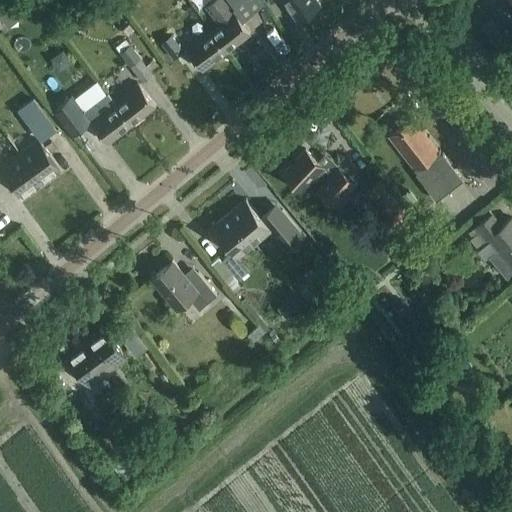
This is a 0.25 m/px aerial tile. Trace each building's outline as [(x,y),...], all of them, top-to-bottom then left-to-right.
[(285,0),(299,19),(320,4),(317,0),(285,0)] [(214,30),(228,49),(252,31),(236,10),(220,21),(220,26),(214,30)] [(134,29),(129,23),(123,28),(127,34),(134,29)] [(205,66),(228,49),(214,30),(209,34),(202,35),(189,45),(205,66)] [(161,41),(173,57),(184,50),(171,33),(161,41)] [(116,46),(121,52),(130,44),(126,38),(116,46)] [(120,52),(143,81),(153,73),(130,44),(121,52),(120,52)] [(33,74),(44,66),(38,58),(27,67),(33,74)] [(125,98),(117,104),(132,123),(156,104),(139,82),(124,94),(125,98)] [(72,134),(91,120),(108,141),(132,123),(117,104),(108,92),(84,110),(72,94),(54,109),(72,134)] [(37,132),(50,122),(43,111),(29,121),(37,132)] [(404,156),(414,168),(413,169),(414,170),(416,169),(417,171),(416,172),(436,199),(463,178),(443,152),(440,153),(438,151),(440,150),(413,115),(387,135),(388,136),(388,135),(396,145),(395,145),(396,146),(403,155),(402,155),(403,156),(404,156)] [(23,153),(44,182),(62,169),(41,140),(23,153)] [(301,191),(309,182),(335,205),(356,182),(330,158),(324,165),(306,149),(283,174),(301,191)] [(25,196),(44,182),(23,153),(4,167),(25,196)] [(409,215),(380,178),(358,195),(387,232),(409,215)] [(409,189),(401,195),(410,204),(417,198),(409,189)] [(231,211),(257,242),(271,230),(288,250),(305,236),(283,209),(277,201),(261,214),(247,198),(231,211)] [(239,257),(257,242),(231,211),(213,226),(233,250),(222,259),(232,272),(237,278),(249,269),(239,257)] [(489,236),(498,247),(489,255),(506,276),(511,271),(511,218),(511,217),(502,225),(491,212),(475,226),(485,239),(489,236)] [(410,255),(428,241),(419,229),(401,243),(410,255)] [(453,266),(457,264),(469,254),(472,251),(463,240),(444,255),(453,266)] [(211,263),(224,279),(232,272),(222,259),(219,256),(211,263)] [(177,307),(190,297),(199,308),(217,294),(198,271),(189,279),(173,259),(152,276),(177,307)] [(308,300),(309,299),(331,281),(323,270),(301,289),(300,290),(308,300)] [(292,295),(284,302),(293,312),(300,305),(292,295)] [(405,300),(400,299),(396,302),(395,308),(398,312),(404,312),(408,309),(409,304),(405,300)] [(265,331),(260,324),(247,334),(253,341),(265,331)] [(87,342),(107,371),(126,358),(106,329),(87,342)] [(89,384),(107,371),(87,342),(69,356),(89,384)] [(118,458),(137,446),(144,441),(136,429),(129,433),(126,429),(107,441),(118,458)]
